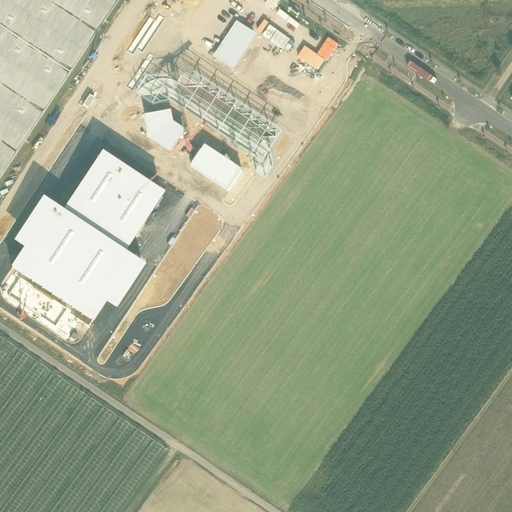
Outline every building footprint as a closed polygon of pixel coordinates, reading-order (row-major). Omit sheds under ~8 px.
[(0,0),(0,177),(118,0),(0,0)] [(254,36),(238,25),(215,58),(232,69),(254,36)] [(146,49),(139,60),(143,63),(150,52),(146,49)] [(285,134),(187,69),(182,77),(146,77),(134,94),(153,107),(170,104),(250,157),(254,174),(266,182),(275,168),(272,153),(285,134)] [(82,106),(87,109),(94,99),(89,96),(82,106)] [(164,148),(171,152),(184,133),(172,125),(170,114),(162,115),(156,116),(147,118),(152,140),(158,144),(164,148)] [(208,142),(196,134),(179,160),(191,168),(205,147),(208,142)] [(242,172),(205,147),(191,168),(228,192),(242,172)] [(161,197),(100,156),(62,215),(122,255),(161,197)] [(62,215),(42,202),(19,235),(30,242),(11,269),(72,309),(91,322),(92,322),(110,295),(120,302),(142,268),(122,255),(62,215)] [(72,309),(69,314),(88,326),(91,322),(72,309)] [(73,325),(62,318),(60,321),(62,322),(61,325),(69,330),(73,325)]
